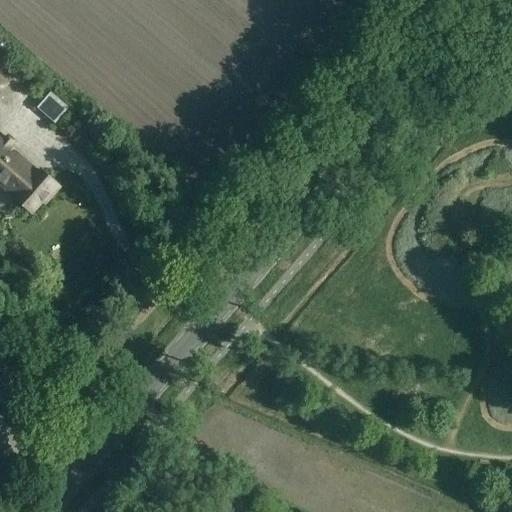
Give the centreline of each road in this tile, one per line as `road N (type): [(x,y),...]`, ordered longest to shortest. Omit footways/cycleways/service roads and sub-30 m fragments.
road 1 (secondary): [(42,511),(489,0)]
road 2 (track): [(138,401),(0,286)]
